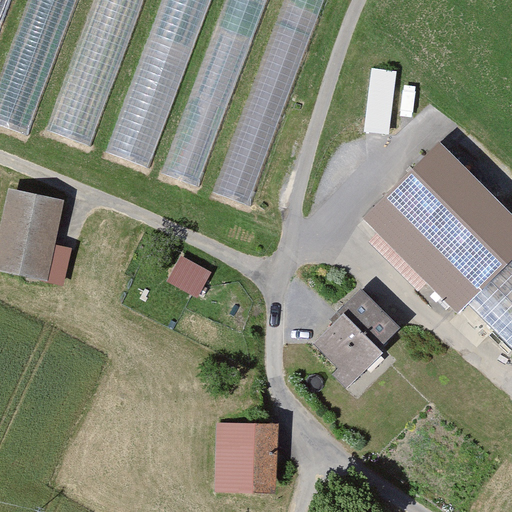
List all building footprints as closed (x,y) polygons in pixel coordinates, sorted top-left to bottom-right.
[(0,0),(0,31),(11,0),(0,0)] [(0,125),(36,136),(78,0),(28,0),(0,91),(0,125)] [(94,0),(50,132),(95,147),(144,0),(94,0)] [(160,0),(109,154),(153,169),(209,0),(160,0)] [(222,0),(168,175),(206,187),(263,0),(222,0)] [(393,133),(397,69),(370,67),(366,132),(393,133)] [(511,259),(511,234),(430,154),(356,228),(452,321),(464,310),(509,263),(511,259)] [(57,204),(1,195),(0,200),(0,278),(61,288),(67,253),(50,250),(57,204)] [(207,276),(178,263),(167,286),(196,300),(207,276)] [(396,334),(355,296),(302,353),(343,391),(396,334)] [(271,431),(213,429),(212,500),(269,502),(271,431)]
